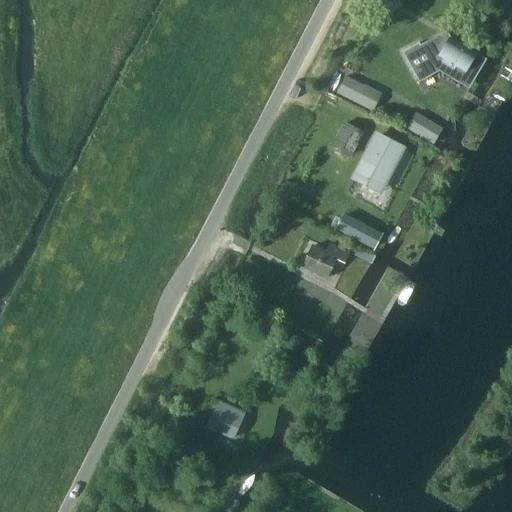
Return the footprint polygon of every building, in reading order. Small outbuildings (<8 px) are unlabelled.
[(439,37),(422,47),(419,43),(402,52),(418,80),(439,68),(459,80),(464,72),(473,77),(483,60),(449,39),(446,44),(441,41),(439,37)] [(345,77),(337,93),(372,111),(381,94),(364,85),(363,86),(345,77)] [(407,129),(433,144),(442,129),(416,114),(407,129)] [(350,155),(362,133),(344,123),(332,146),(350,155)] [(376,136),(355,177),(380,190),(401,149),(376,136)] [(344,262),(348,255),(332,247),(329,255),(312,246),(302,265),(326,277),(335,258),(344,262)] [(307,335),(301,345),(315,353),(321,342),(307,335)] [(296,365),(290,375),(298,379),(304,369),(296,365)] [(233,438),(244,413),(219,402),(208,426),(233,438)]
